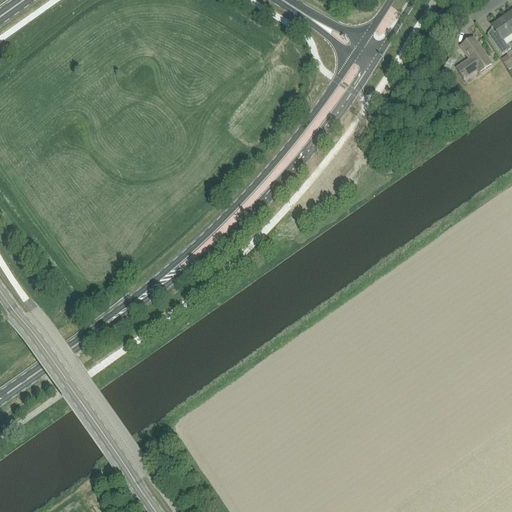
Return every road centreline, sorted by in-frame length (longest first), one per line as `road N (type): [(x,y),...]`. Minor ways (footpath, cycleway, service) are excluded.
road 1 (primary): [(99,328),(257,210),(376,60)]
road 2 (primary): [(353,56),(223,218),(99,328)]
road 3 (primary): [(135,484),(0,292)]
road 4 (primary): [(0,398),(99,328)]
